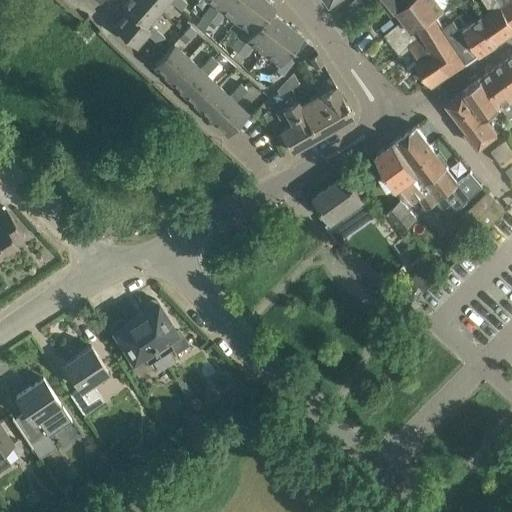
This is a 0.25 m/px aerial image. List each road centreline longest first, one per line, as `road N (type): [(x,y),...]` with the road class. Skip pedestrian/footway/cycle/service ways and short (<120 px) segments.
road 1 (unclassified): [(381,470),(252,354),(161,245)]
road 2 (residential): [(276,187),(482,366)]
road 3 (unclassified): [(105,269),(0,167)]
road 4 (residential): [(381,470),(482,366)]
road 5 (residential): [(376,121),(372,98),(301,0)]
road 6 (residential): [(511,205),(422,101)]
road 7 (residential): [(161,245),(276,187)]
road 8 (residential): [(0,338),(105,269)]
road 9 (residential): [(276,187),(362,138),(376,121)]
